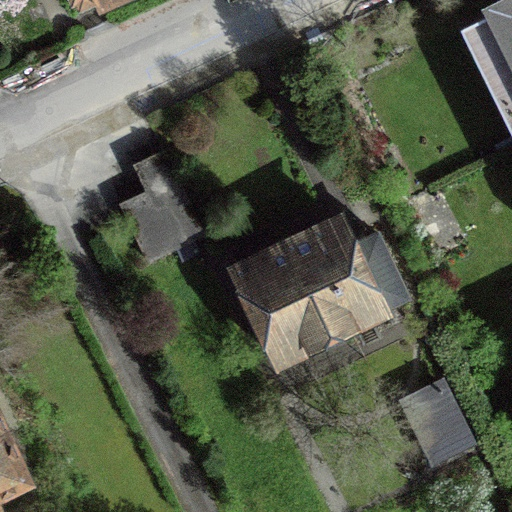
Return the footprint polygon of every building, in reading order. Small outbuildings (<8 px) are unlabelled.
[(66,0),(70,8),(73,7),(77,15),(94,7),(96,11),(120,0),(66,0)] [(511,3),(492,13),(494,15),(458,33),(511,142),(511,3)] [(148,201),(121,214),(145,264),(173,250),(164,231),(190,219),(163,161),(135,174),(148,201)] [(336,222),(232,273),(276,365),(382,313),(381,312),(406,299),(374,235),(349,247),(336,222)] [(467,444),(440,389),(404,407),(430,461),(467,444)] [(0,497),(26,486),(0,431),(0,497)]
